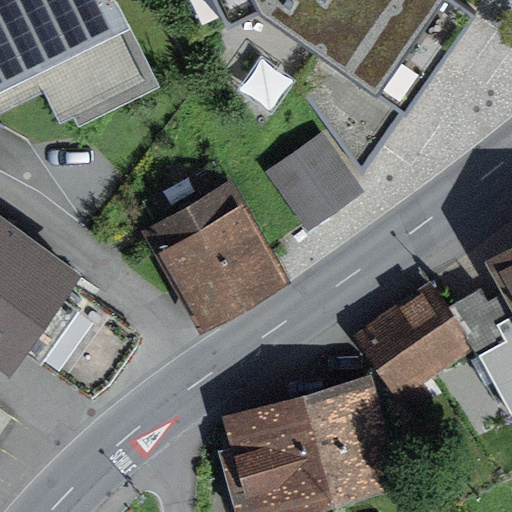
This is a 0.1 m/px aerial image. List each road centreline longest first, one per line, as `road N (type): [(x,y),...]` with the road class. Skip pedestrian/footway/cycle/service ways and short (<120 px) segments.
road 1 (tertiary): [(511,147),(217,358)]
road 2 (residential): [(217,358),(0,179)]
road 3 (tertiary): [(176,387),(75,472),(44,511)]
road 4 (residential): [(176,387),(188,511)]
